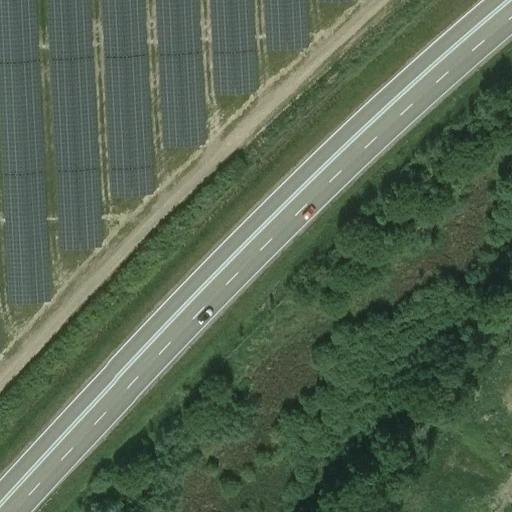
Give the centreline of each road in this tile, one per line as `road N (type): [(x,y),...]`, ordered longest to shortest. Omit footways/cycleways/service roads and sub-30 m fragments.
road 1 (trunk): [(509,0),(350,135),(0,499)]
road 2 (trunk): [(25,511),(365,153),(511,27)]
